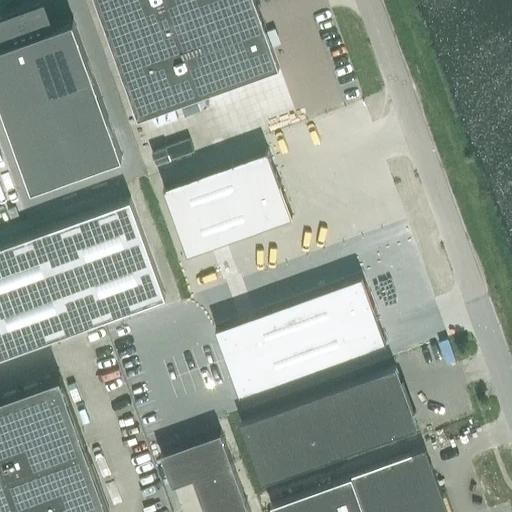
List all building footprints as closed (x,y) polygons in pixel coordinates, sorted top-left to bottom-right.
[(100,0),(138,112),(273,64),(251,0),(100,0)] [(0,27),(5,43),(0,44),(0,98),(32,187),(122,154),(73,18),(51,26),(43,4),(22,11),(21,10),(17,11),(18,13),(0,19),(0,27)] [(268,147),(163,185),(188,252),(293,214),(268,147)] [(0,353),(82,323),(167,294),(131,196),(0,243),(0,353)] [(361,270),(215,322),(240,390),(386,339),(361,270)] [(396,365),(241,421),(261,477),(263,480),(361,445),(417,424),(396,365)] [(60,374),(0,395),(0,511),(105,511),(110,511),(60,374)] [(251,511),(222,429),(161,451),(173,483),(193,476),(206,511),(251,511)] [(448,511),(426,447),(351,474),(364,511),(448,511)] [(319,485),(311,488),(319,510),(320,511),(364,511),(351,474),(319,485)] [(311,488),(271,503),(274,511),(320,511),(319,510),(311,488)]
